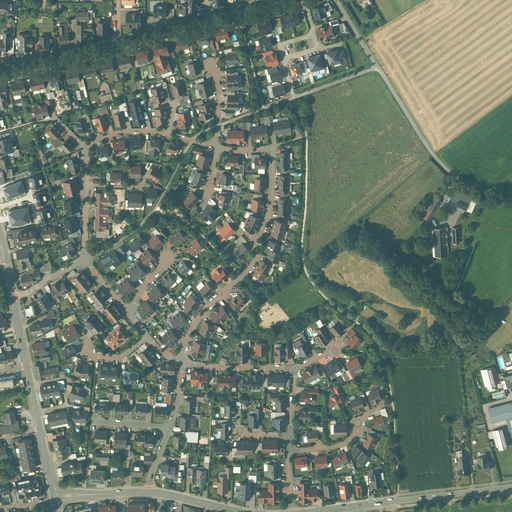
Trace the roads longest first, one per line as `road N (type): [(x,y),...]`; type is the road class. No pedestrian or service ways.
road 1 (residential): [(182,360),(198,317),(255,256),(269,203),(270,146)]
road 2 (residential): [(377,66),(433,154),(460,181),(511,200)]
road 3 (residential): [(119,44),(0,74)]
road 4 (tertiary): [(511,486),(390,501)]
road 5 (residential): [(288,451),(346,442),(368,412),(392,402)]
